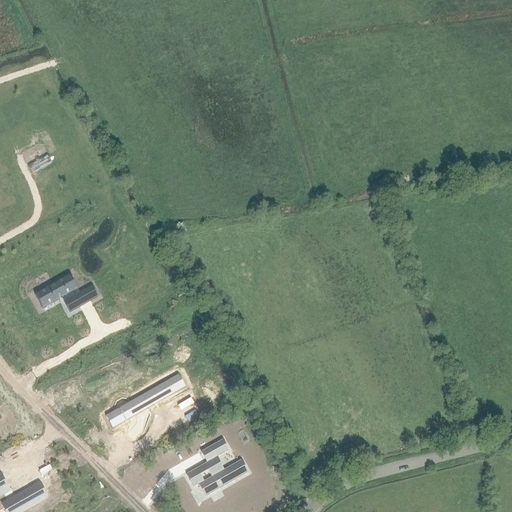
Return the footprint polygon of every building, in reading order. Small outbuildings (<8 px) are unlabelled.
[(69,275),(34,295),(42,308),(61,297),(70,313),(98,297),(92,286),(75,295),(73,291),(77,289),(69,275)] [(169,380),(104,417),(112,431),(177,393),(169,380)] [(207,463),(185,475),(193,488),(198,486),(205,498),(248,473),(241,461),(224,471),(216,458),(228,450),(223,440),(201,452),(207,463)] [(0,472),(0,497),(11,492),(0,472)] [(40,482),(0,504),(4,511),(23,511),(49,498),(40,482)]
